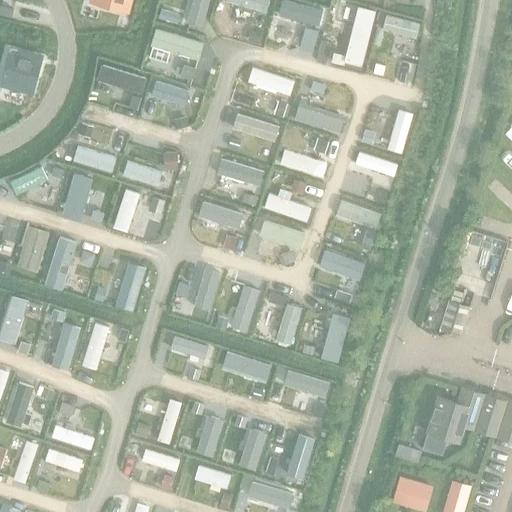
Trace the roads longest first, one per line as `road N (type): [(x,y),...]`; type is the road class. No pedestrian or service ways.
road 1 (unknown): [(323,511),(451,116),(468,0)]
road 2 (tertiary): [(345,511),(459,143),(489,0)]
road 3 (unknown): [(173,242),(0,207)]
road 4 (unclassified): [(86,111),(202,145)]
